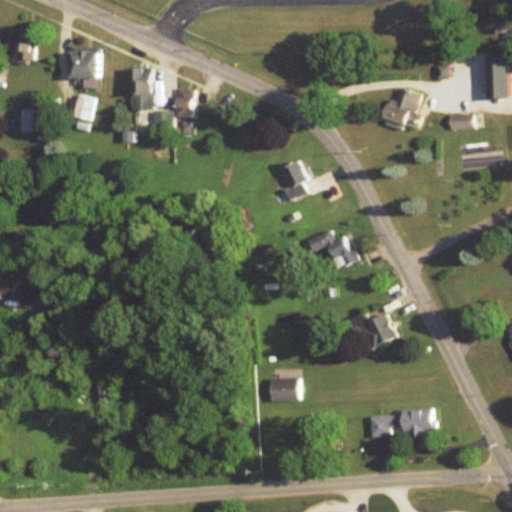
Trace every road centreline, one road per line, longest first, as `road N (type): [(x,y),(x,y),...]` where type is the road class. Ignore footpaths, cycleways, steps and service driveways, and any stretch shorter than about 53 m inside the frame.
road 1 (tertiary): [(57,0),(278,98),(323,133),(511,480)]
road 2 (residential): [(0,508),(508,474)]
road 3 (residential): [(400,268),(511,210)]
